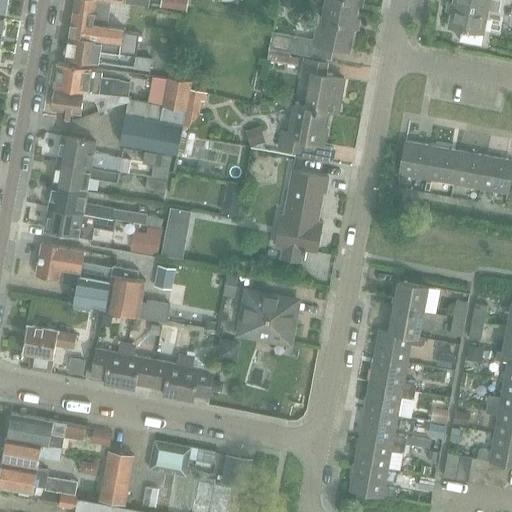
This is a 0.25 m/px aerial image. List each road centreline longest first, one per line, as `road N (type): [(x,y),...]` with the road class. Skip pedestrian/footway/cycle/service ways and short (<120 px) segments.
road 1 (residential): [(319,445),(391,58)]
road 2 (residential): [(319,445),(0,380)]
road 3 (tertiary): [(0,221),(38,0)]
road 4 (residential): [(391,58),(511,81)]
